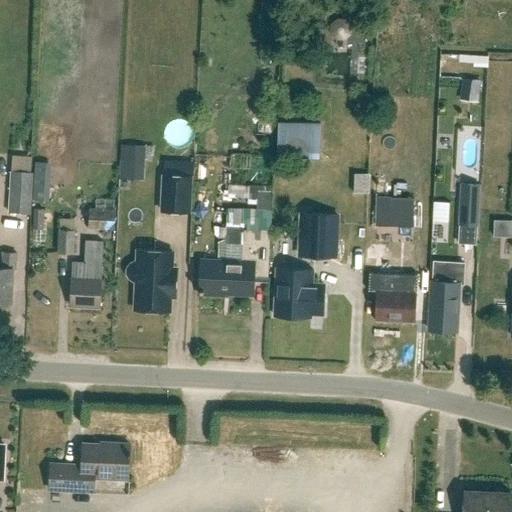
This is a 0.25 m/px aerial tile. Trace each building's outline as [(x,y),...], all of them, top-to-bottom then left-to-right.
[(262,0),(262,25),(281,26),(282,0),(262,0)] [(338,22),(334,26),(333,32),(337,36),(343,37),(348,33),(348,27),(348,26),(344,22),(338,22)] [(480,82),(464,79),(462,94),(478,96),(480,82)] [(316,154),(317,121),(272,120),(272,153),(316,154)] [(125,164),(145,165),(145,147),(125,146),(125,164)] [(35,162),(33,201),(49,202),(51,163),(35,162)] [(31,214),(33,173),(10,171),(8,213),(31,214)] [(190,213),(192,175),(162,174),(160,212),(190,213)] [(368,194),(369,174),(353,174),(353,193),(368,194)] [(458,227),(477,228),(479,184),(461,183),(458,227)] [(257,209),(270,210),(271,186),(249,185),(249,204),(257,205),(257,209)] [(413,227),(413,202),(414,198),(390,197),(377,196),(376,226),(390,227),(413,227)] [(434,203),(434,221),(448,222),(449,204),(434,203)] [(121,231),(121,209),(89,208),(89,230),(121,231)] [(34,209),(33,227),(42,228),(44,210),(34,209)] [(314,244),(313,256),(335,257),(337,215),(301,214),(300,244),(314,244)] [(73,253),(75,230),(59,229),(58,253),(73,253)] [(268,278),(269,248),(270,230),(242,229),(241,247),(241,261),(201,259),(200,293),(253,295),(254,277),(268,278)] [(100,309),(103,241),(86,241),(85,262),(73,262),(71,307),(100,309)] [(172,269),(173,252),(138,251),(137,263),(135,263),(131,265),(128,269),(127,274),(130,279),(134,282),(136,282),(135,311),(170,312),(171,298),(176,298),(177,270),(172,269)] [(16,270),(17,254),(3,253),(2,268),(0,267),(0,303),(11,303),(12,270),(16,270)] [(463,284),(463,263),(433,262),(432,282),(431,282),(429,330),(457,331),(458,298),(457,298),(458,284),(463,284)] [(323,315),(324,285),(312,285),(313,270),(277,269),(275,316),(310,318),(311,315),(323,315)] [(414,322),(415,292),(378,291),(376,320),(414,322)] [(128,480),(130,445),(101,443),(100,445),(83,444),(82,467),(51,465),(50,490),(93,493),(94,478),(128,480)] [(510,511),(511,493),(466,491),(464,511),(510,511)]
